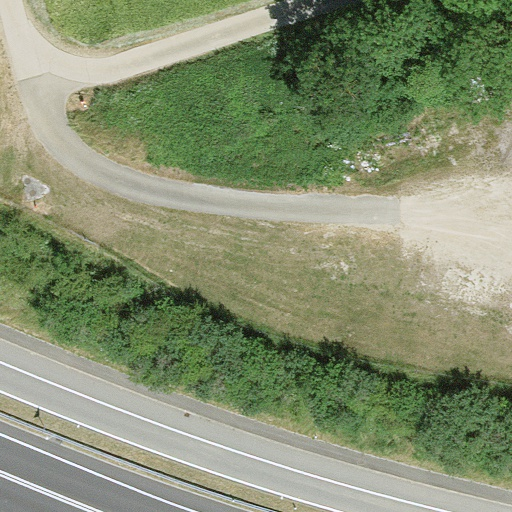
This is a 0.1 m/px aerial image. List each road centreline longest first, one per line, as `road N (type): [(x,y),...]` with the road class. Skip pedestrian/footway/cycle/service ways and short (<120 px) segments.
road 1 (secondary): [(401,511),(151,433),(0,373)]
road 2 (unclassified): [(9,0),(15,22),(53,65),(111,69),(344,0)]
